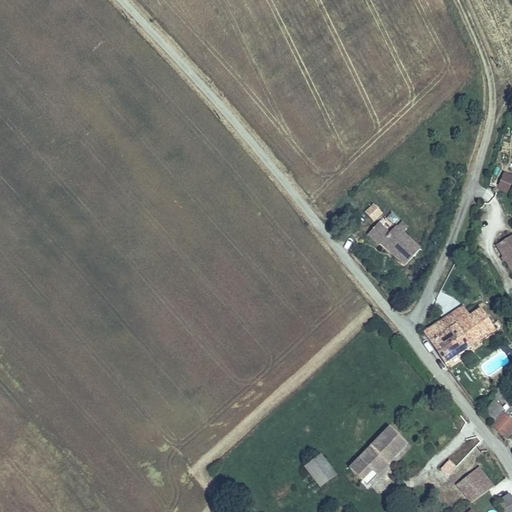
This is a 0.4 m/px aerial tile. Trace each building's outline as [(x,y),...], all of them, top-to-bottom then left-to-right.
[(511,173),(502,170),(495,187),(506,192),(511,178),(511,173)] [(372,220),(382,212),(372,201),(363,210),(372,220)] [(373,246),(376,244),(386,235),(376,225),(364,235),(373,246)] [(386,235),(376,244),(399,268),(415,253),(392,229),(386,235)] [(511,237),(497,247),(511,271),(511,237)] [(451,329),(469,316),(461,307),(445,320),(451,329)] [(478,310),(469,316),(451,329),(445,320),(427,334),(450,365),(472,349),(471,347),(484,337),(480,329),(488,323),(478,310)] [(497,394),(492,401),(495,404),(487,413),(498,421),(506,412),(500,406),(504,400),(497,394)] [(511,436),(511,409),(495,429),(509,440),(511,436)] [(408,448),(390,432),(351,470),(371,490),(391,468),(390,466),(408,448)] [(452,475),(468,460),(461,453),(444,467),(452,475)] [(318,483),(332,471),(321,457),(307,469),(318,483)] [(491,493),(498,489),(485,470),(462,487),(475,505),(491,493)] [(336,476),(332,471),(318,483),(322,487),(336,476)] [(511,511),(511,497),(500,504),(504,511),(511,511)]
